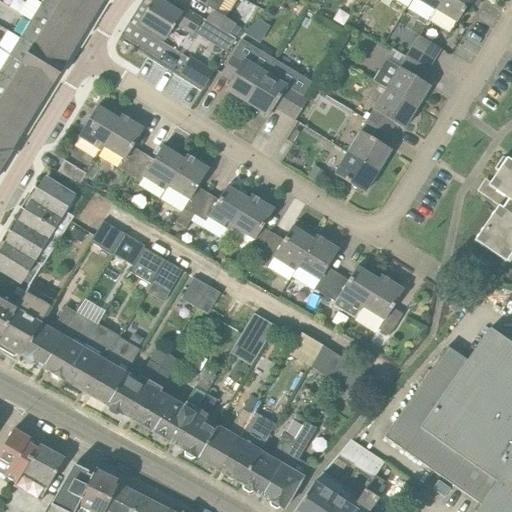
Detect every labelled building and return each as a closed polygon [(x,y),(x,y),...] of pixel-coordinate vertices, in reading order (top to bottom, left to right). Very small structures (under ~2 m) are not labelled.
[(33,15),(39,0),(29,0),(24,12),(33,15)] [(85,30),(95,13),(74,0),(43,0),(42,3),(85,30)] [(74,0),(95,13),(102,0),(74,0)] [(180,15),(155,0),(152,0),(139,23),(166,40),(176,25),(193,36),(203,20),(185,8),(180,15)] [(392,0),(407,9),(412,0),(392,0)] [(417,0),(435,11),(441,0),(417,0)] [(457,24),(471,0),(441,0),(435,11),(457,24)] [(74,47),(85,30),(42,3),(31,20),(74,47)] [(233,39),(239,30),(234,27),(235,24),(213,10),(206,21),(233,39)] [(63,64),(74,47),(31,20),(21,37),(63,64)] [(53,84),(66,65),(63,64),(21,37),(10,55),(52,83),(53,84)] [(412,47),(434,61),(440,51),(434,47),(419,37),(418,37),(412,47)] [(432,65),(434,61),(412,47),(406,58),(428,71),(432,65)] [(0,73),(42,99),(52,83),(10,55),(0,71),(0,73)] [(215,73),(191,58),(181,75),(205,90),(215,73)] [(422,81),(428,71),(406,58),(392,79),(379,71),(372,82),(387,90),(417,109),(431,87),(422,81)] [(266,73),(244,60),(237,72),(226,65),(220,75),(230,82),(225,91),(247,105),(266,73)] [(0,97),(31,116),(42,99),(0,73),(0,97)] [(273,108),(284,115),(298,92),(287,86),(266,73),(247,105),(267,117),(273,108)] [(405,130),(417,109),(387,90),(367,122),(389,136),(396,124),(405,130)] [(309,99),(298,92),(284,115),(295,121),(309,99)] [(0,120),(21,133),(31,116),(0,97),(0,120)] [(118,121),(96,107),(77,138),(100,152),(102,148),(103,148),(122,118),(121,117),(118,121)] [(130,176),(143,155),(132,148),(143,131),(122,118),(103,148),(124,161),(119,169),(130,176)] [(0,144),(10,151),(21,133),(0,120),(0,144)] [(378,173),(392,151),(383,145),(389,136),(367,122),(347,154),(378,173)] [(11,151),(10,151),(0,144),(0,168),(11,151)] [(183,160),(161,147),(153,160),(143,155),(130,176),(140,183),(143,179),(164,192),(167,188),(168,188),(187,157),(186,156),(183,160)] [(365,194),(378,173),(347,154),(335,174),(365,194)] [(195,217),(209,195),(197,188),(208,169),(187,157),(168,188),(189,201),(177,220),(188,226),(193,216),(195,217)] [(511,162),(506,159),(487,187),(510,202),(507,206),(505,211),(498,206),(475,242),(503,262),(511,249),(511,162)] [(79,185),(86,174),(65,161),(58,173),(79,185)] [(42,267),(61,238),(74,217),(67,213),(76,198),(41,177),(0,242),(0,280),(17,291),(34,263),(42,267)] [(248,200),(227,187),(218,201),(209,195),(195,217),(193,222),(202,228),(207,219),(230,233),(232,228),(233,229),(252,197),(251,196),(248,200)] [(260,257),(274,235),(263,228),(273,210),(252,197),(233,229),(253,241),(249,249),(260,257)] [(113,252),(124,234),(100,221),(87,242),(101,250),(103,246),(113,252)] [(295,273),(297,269),(308,250),(317,236),(316,236),(314,240),(292,227),(283,241),(274,235),(260,257),(258,261),(267,267),(272,259),(295,273)] [(79,243),(84,235),(73,228),(68,236),(79,243)] [(129,274),(143,249),(141,248),(142,246),(124,234),(113,252),(112,255),(130,267),(127,273),(129,274)] [(325,297),(338,275),(328,268),(339,249),(317,236),(308,250),(297,269),(318,282),(313,290),(325,297)] [(150,281),(153,283),(165,262),(143,249),(129,274),(148,284),(150,281)] [(169,292),(182,271),(165,262),(153,283),(169,292)] [(378,280),(357,267),(348,281),(338,275),(325,297),(335,303),(337,299),(348,306),(345,310),(357,317),(356,318),(357,318),(382,277),(381,276),(378,280)] [(196,308),(208,287),(191,277),(179,298),(196,308)] [(389,336),(401,317),(390,310),(403,290),(382,277),(357,318),(377,331),(378,330),(389,336)] [(0,338),(31,288),(29,287),(16,309),(0,300),(0,338)] [(208,315),(220,294),(208,287),(196,308),(208,315)] [(0,344),(21,357),(41,323),(40,323),(53,302),(31,288),(0,338),(0,344)] [(458,316),(466,304),(458,298),(450,310),(458,316)] [(43,369),(76,313),(66,307),(52,330),(41,323),(21,357),(23,358),(24,363),(30,366),(35,365),(43,369)] [(81,346),(73,341),(86,319),(76,313),(43,369),(52,375),(54,380),(59,383),(64,382),(84,349),(86,350),(100,327),(95,324),(81,346)] [(251,359),(272,327),(252,314),(231,345),(251,359)] [(86,395),(127,327),(126,326),(118,338),(100,327),(86,350),(84,349),(64,382),(86,395)] [(107,407),(127,373),(117,367),(120,362),(119,361),(136,332),(127,327),(86,395),(107,407)] [(511,344),(490,328),(467,360),(447,347),(385,436),(481,506),(476,511),(510,511),(511,510),(511,344)] [(310,368),(323,347),(301,334),(289,356),(296,359),(310,368)] [(331,381),(343,359),(323,347),(310,368),(331,381)] [(130,420),(168,356),(157,350),(150,362),(149,362),(138,379),(127,373),(107,407),(130,420)] [(153,433),(172,400),(160,393),(178,362),(168,356),(130,420),(138,425),(140,430),(146,433),(151,432),(153,433)] [(350,392),(363,371),(343,359),(331,381),(350,392)] [(205,370),(195,388),(206,395),(216,376),(205,370)] [(213,424),(205,420),(216,401),(206,395),(195,413),(175,446),(184,451),(185,456),(191,459),(196,458),(198,459),(217,427),(216,426),(213,424)] [(219,472),(261,402),(251,396),(242,410),(241,410),(231,427),(230,426),(226,432),(217,427),(198,459),(219,472)] [(175,446),(195,413),(184,406),(172,400),(153,433),(175,446)] [(260,452),(269,435),(258,428),(271,408),(261,402),(219,472),(240,484),(260,451),(260,452)] [(262,497),(307,421),(305,421),(303,424),(293,440),(284,435),(271,458),(260,452),(260,451),(240,484),(241,485),(243,490),(249,493),(253,492),(262,497)] [(284,509),(302,478),(308,469),(296,462),(318,428),(307,421),(262,497),(268,500),(270,505),(276,509),(281,507),(284,509)] [(0,479),(13,487),(36,450),(28,446),(29,440),(13,430),(0,451),(0,479)] [(372,479),(375,476),(385,464),(350,441),(337,456),(372,479)] [(64,459),(39,446),(37,450),(36,450),(13,487),(14,488),(19,479),(45,493),(64,459)] [(88,473),(73,466),(50,507),(60,511),(75,511),(93,475),(92,474),(91,477),(86,475),(88,473)] [(93,475),(75,511),(104,511),(117,486),(119,482),(95,471),(93,475)] [(355,494),(322,473),(313,483),(294,511),(350,511),(363,493),(358,490),(355,494)] [(383,511),(374,506),(378,499),(375,496),(384,482),(375,476),(372,479),(368,485),(363,493),(350,511),(383,511)] [(104,511),(131,511),(139,497),(117,486),(104,511)] [(167,511),(139,497),(131,511),(167,511)]
